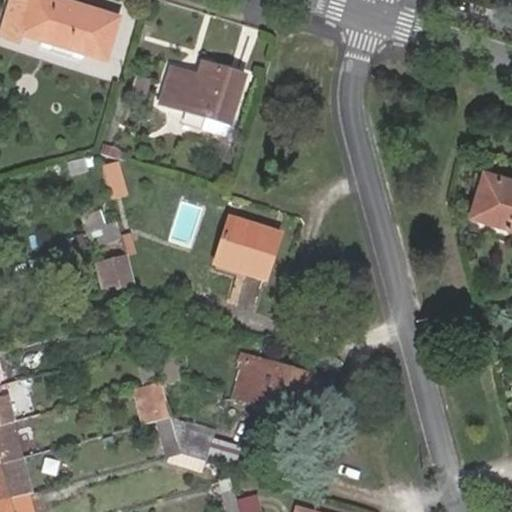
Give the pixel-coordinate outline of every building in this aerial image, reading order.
[(118,16),(62,0),(32,0),(31,3),(20,0),(13,0),(2,35),(18,40),(21,32),(106,57),(118,16)] [(242,79),(201,67),(196,80),(170,72),(159,103),(204,117),(201,131),(222,138),(242,79)] [(70,174),(97,171),(95,157),(68,160),(70,174)] [(103,164),(110,199),(128,196),(121,161),(103,164)] [(511,179),(485,171),(472,215),(511,227),(511,179)] [(121,238),(117,224),(104,227),(99,213),(81,219),(92,249),(121,238)] [(279,236),(229,220),(215,265),(265,280),(279,236)] [(127,261),(97,269),(103,290),(118,286),(119,290),(134,286),(127,261)] [(160,382),(150,346),(135,351),(144,386),(160,382)] [(320,379),(241,357),(240,361),(244,363),(235,397),(308,419),(320,379)] [(170,419),(160,382),(144,386),(132,389),(142,427),(170,419)] [(12,422),(0,425),(0,464),(15,461),(20,460),(22,459),(12,422)] [(213,438),(172,425),(180,454),(180,455),(205,463),(213,438)] [(29,495),(20,460),(15,461),(25,496),(29,495)] [(15,461),(0,464),(0,469),(9,501),(25,496),(15,461)] [(0,502),(9,501),(0,469),(0,502)] [(33,511),(29,495),(25,496),(9,501),(11,511),(33,511)] [(0,511),(11,511),(9,501),(0,502),(0,511)]
